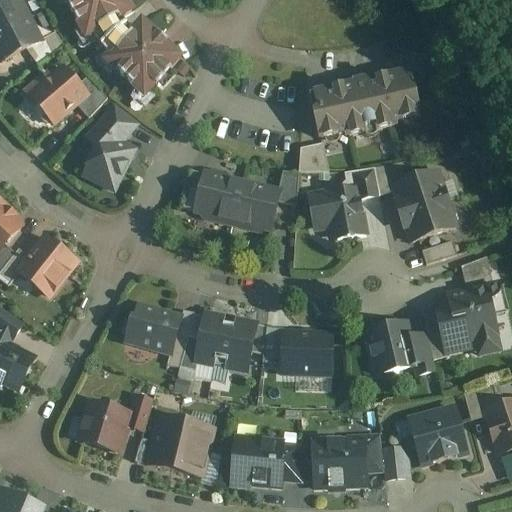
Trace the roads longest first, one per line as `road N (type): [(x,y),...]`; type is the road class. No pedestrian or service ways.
road 1 (residential): [(126,249),(287,294),(365,289)]
road 2 (residential): [(126,249),(19,457)]
road 3 (residential): [(233,42),(126,249)]
road 4 (residential): [(126,249),(0,147)]
road 5 (residential): [(19,457),(100,496),(166,511)]
